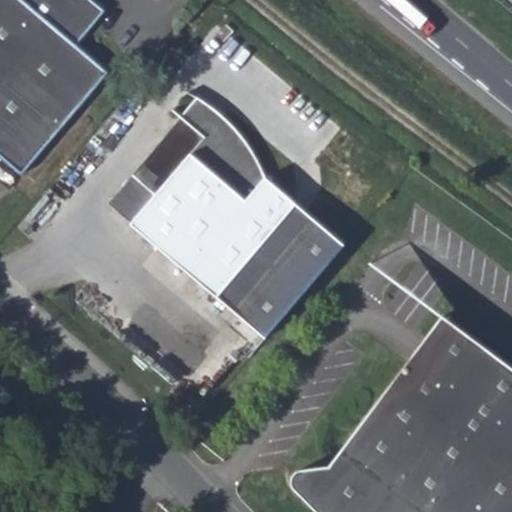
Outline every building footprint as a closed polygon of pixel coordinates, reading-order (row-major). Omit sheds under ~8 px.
[(0,0),(0,148),(22,167),(107,67),(75,41),(104,5),(98,0),(0,0)] [(105,197),(215,290),(269,336),(344,246),(293,198),(265,173),(264,169),(264,168),(258,155),(257,153),(255,150),(254,149),(253,147),(252,146),(251,144),(248,139),(247,138),(246,137),(246,136),(244,134),(243,133),(240,130),(239,128),(237,127),(236,126),(224,116),(215,110),(213,109),(208,107),(205,106),(203,105),(200,103),(198,103),(194,101),(189,100),(105,197)] [(292,483),(299,493),(318,511),(511,511),(511,365),(441,314),(334,463),(326,474),(317,465),(299,469),(292,477),(292,483)] [(46,406),(38,413),(49,423),(56,415),(46,406)] [(317,465),(326,474),(334,463),(317,465)]
